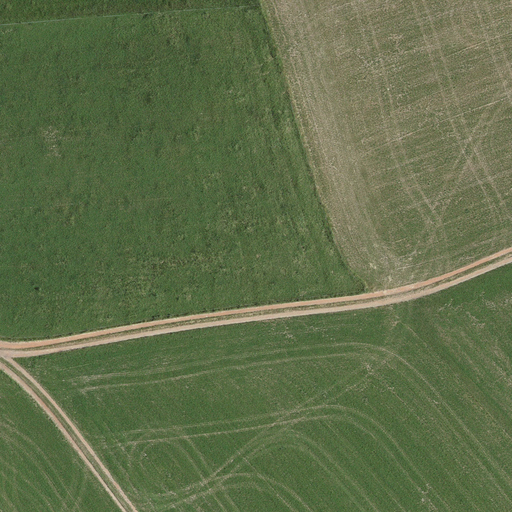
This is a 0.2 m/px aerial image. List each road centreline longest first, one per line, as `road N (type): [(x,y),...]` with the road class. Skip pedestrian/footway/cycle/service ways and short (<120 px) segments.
road 1 (track): [(0,345),(57,346),(399,295),(511,252)]
road 2 (track): [(0,356),(82,442),(132,511)]
